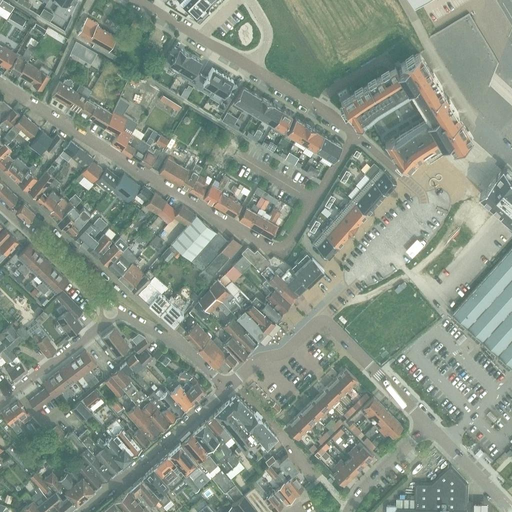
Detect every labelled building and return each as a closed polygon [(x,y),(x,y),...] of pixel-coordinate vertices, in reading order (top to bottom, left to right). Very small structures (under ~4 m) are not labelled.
[(0,14),(7,18),(10,12),(14,6),(4,0),(0,0),(0,1),(0,14)] [(69,2),(70,0),(54,0),(53,2),(58,5),(53,12),(66,20),(75,5),(69,2)] [(192,0),(189,0),(183,7),(196,20),(199,17),(200,18),(205,13),(192,0)] [(206,0),(192,0),(205,13),(209,9),(208,8),(212,5),(206,0)] [(49,12),(45,18),(50,21),(53,15),(49,12)] [(12,13),(9,18),(16,22),(19,17),(12,13)] [(30,16),(27,21),(34,25),(35,23),(37,21),(30,16)] [(87,17),(78,33),(94,42),(92,46),(100,51),(106,54),(114,59),(116,55),(108,50),(116,36),(97,25),(98,23),(87,17)] [(187,19),(182,24),(193,32),(197,26),(187,19)] [(34,25),(32,27),(43,34),(46,30),(35,23),(34,25)] [(18,74),(26,62),(26,61),(36,47),(29,43),(24,52),(25,52),(22,56),(17,53),(12,61),(14,62),(10,69),(18,74)] [(15,55),(0,45),(0,62),(7,68),(12,61),(17,53),(17,52),(15,55)] [(76,46),(73,54),(80,57),(83,50),(76,46)] [(178,74),(190,54),(179,48),(174,56),(169,52),(162,64),(178,74)] [(387,73),(351,95),(340,101),(350,117),(350,116),(352,120),(355,125),(356,126),(356,125),(365,120),(365,119),(369,117),(394,158),(393,159),(406,171),(407,170),(416,160),(415,160),(423,155),(422,153),(432,147),(433,149),(441,145),(447,141),(453,150),(472,139),(470,136),(419,53),(401,64),(400,64),(402,68),(397,71),(395,68),(387,73)] [(193,85),(200,74),(195,71),(201,61),(190,54),(178,74),(188,80),(187,82),(193,85)] [(39,69),(26,62),(18,74),(33,83),(33,84),(41,89),(49,76),(48,75),(51,71),(41,65),(39,69)] [(200,74),(193,85),(200,89),(203,83),(213,90),(223,74),(212,68),(206,77),(200,74)] [(223,111),(234,94),(228,90),(233,81),(223,74),(213,90),(223,96),(216,107),(223,111)] [(80,81),(90,87),(92,84),(82,77),(80,81)] [(78,111),(88,96),(91,90),(80,84),(76,91),(71,88),(73,84),(72,83),(73,82),(72,81),(72,80),(69,78),(68,79),(67,78),(66,79),(65,79),(62,83),(59,81),(51,94),(78,111)] [(254,93),(242,86),(231,105),(242,111),(245,107),(254,93)] [(254,93),(245,107),(254,113),(263,98),(262,97),(262,98),(254,93)] [(163,94),(160,99),(178,111),(181,106),(163,94)] [(78,111),(104,127),(116,107),(115,107),(112,113),(89,99),(90,97),(88,96),(78,111)] [(116,107),(104,127),(117,135),(111,143),(121,150),(131,133),(138,122),(122,112),(128,102),(121,98),(116,107)] [(264,119),(273,104),(272,103),(263,98),(254,113),(264,119)] [(0,100),(0,121),(1,122),(10,112),(9,112),(12,109),(1,99),(0,100)] [(281,109),(273,104),(264,119),(273,124),(281,109)] [(10,112),(1,122),(0,123),(0,126),(2,128),(2,127),(6,130),(10,126),(20,114),(13,108),(12,109),(9,112),(10,112)] [(281,109),(273,124),(271,127),(281,134),(292,116),(281,109)] [(0,147),(0,155),(1,155),(4,158),(6,155),(11,150),(6,145),(12,139),(18,133),(27,141),(38,127),(23,114),(13,126),(7,133),(3,138),(6,141),(0,147)] [(286,132),(296,138),(305,124),(295,118),(286,132)] [(305,123),(305,124),(296,138),(306,144),(315,130),(315,129),(305,123)] [(42,130),(30,146),(40,154),(52,138),(42,130)] [(305,146),(313,151),(323,135),(315,130),(306,144),(305,146)] [(131,156),(140,162),(147,150),(147,149),(157,133),(153,131),(146,142),(141,139),(138,144),(131,156)] [(56,133),(45,147),(51,152),(63,138),(56,133)] [(131,133),(121,150),(130,156),(131,156),(138,144),(141,139),(131,133)] [(160,135),(156,142),(164,147),(168,140),(160,135)] [(332,140),(323,135),(313,151),(322,156),(323,154),(332,140)] [(72,156),(79,147),(71,140),(63,149),(72,156)] [(342,146),(332,140),(323,154),(333,160),(342,146)] [(194,157),(200,150),(193,146),(188,153),(194,157)] [(79,147),(72,156),(85,167),(81,173),(92,160),(93,158),(79,147)] [(147,150),(140,162),(149,168),(157,155),(159,151),(156,149),(153,153),(147,150)] [(1,155),(0,155),(0,167),(4,171),(11,162),(13,163),(14,162),(6,155),(4,158),(1,155)] [(158,172),(189,190),(199,174),(198,173),(202,167),(195,163),(191,170),(192,171),(167,157),(158,172)] [(16,182),(18,183),(26,174),(30,168),(18,158),(14,162),(13,163),(11,162),(4,171),(16,182)] [(102,169),(92,160),(81,173),(92,182),(102,169)] [(30,168),(26,174),(18,183),(27,191),(37,178),(31,174),(36,168),(33,165),(30,168)] [(106,167),(95,181),(109,192),(112,189),(120,178),(106,167)] [(380,167),(370,178),(386,192),(396,181),(380,167)] [(511,173),(504,167),(480,193),(511,221),(511,173)] [(46,171),(28,192),(28,193),(36,199),(36,200),(42,193),(54,178),(46,171)] [(120,178),(112,189),(128,202),(140,186),(124,173),(120,178)] [(199,174),(189,190),(201,197),(211,178),(207,176),(206,178),(199,174)] [(203,198),(213,204),(221,192),(220,192),(225,184),(229,177),(224,175),(217,188),(213,186),(214,184),(212,182),(203,198)] [(377,203),(386,192),(370,178),(360,188),(377,203)] [(18,197),(3,183),(0,186),(0,194),(10,205),(12,206),(15,202),(14,201),(18,197)] [(144,185),(136,194),(144,200),(152,191),(144,185)] [(230,190),(237,195),(241,189),(233,185),(230,190)] [(360,188),(350,199),(367,214),(377,203),(360,188)] [(48,213),(49,213),(58,204),(57,202),(61,198),(60,195),(58,197),(52,191),(46,197),(42,193),(36,200),(48,212),(48,213)] [(154,192),(144,205),(157,213),(167,200),(154,192)] [(213,204),(224,210),(232,196),(229,194),(228,196),(221,192),(213,204)] [(70,207),(57,221),(64,228),(74,219),(73,218),(79,212),(75,208),(82,201),(76,195),(69,201),(70,201),(73,204),(72,205),(70,207)] [(232,196),(224,210),(234,216),(241,204),(233,199),(235,197),(232,196)] [(250,225),(266,199),(265,198),(265,199),(261,196),(259,200),(256,205),(253,204),(250,209),(246,206),(239,219),(250,225)] [(58,204),(49,213),(56,221),(57,220),(57,221),(70,207),(72,205),(73,204),(70,201),(67,204),(61,198),(57,202),(58,204)] [(265,199),(250,225),(260,231),(274,208),(273,208),(269,214),(265,212),(265,211),(270,202),(265,199)] [(350,199),(341,210),(358,225),(367,214),(350,199)] [(23,202),(16,210),(28,220),(35,212),(23,202)] [(164,205),(158,213),(169,221),(178,210),(174,207),(172,211),(164,205)] [(179,220),(186,226),(196,214),(195,214),(182,205),(163,229),(169,233),(179,220)] [(74,219),(64,228),(72,236),(86,220),(86,219),(91,214),(84,207),(79,212),(73,218),(74,219)] [(280,212),(274,208),(260,231),(270,237),(277,225),(273,222),(276,217),(277,218),(280,212)] [(358,225),(341,210),(331,221),(348,235),(348,236),(358,225)] [(478,227),(491,238),(502,223),(489,213),(478,227)] [(196,257),(218,231),(217,232),(196,214),(186,226),(171,243),(192,261),(196,257)] [(89,251),(97,241),(93,238),(101,229),(98,226),(103,221),(99,217),(92,225),(86,219),(86,220),(72,236),(77,240),(89,251)] [(348,235),(331,221),(322,232),(338,246),(348,235)] [(438,259),(419,278),(443,303),(498,249),(473,224),(463,235),(464,236),(439,260),(438,259)] [(98,257),(99,258),(109,248),(114,242),(111,240),(115,235),(108,228),(104,233),(98,241),(97,241),(89,251),(98,257)] [(0,254),(3,252),(6,255),(19,242),(5,229),(0,233),(0,254)] [(221,250),(230,258),(242,244),(232,236),(228,241),(218,231),(196,257),(207,266),(221,250)] [(314,245),(328,258),(338,246),(322,232),(312,243),(314,245)] [(119,237),(114,242),(109,248),(99,258),(107,265),(107,266),(108,266),(121,253),(120,252),(128,245),(119,237)] [(27,265),(39,253),(34,247),(33,248),(30,244),(30,243),(17,256),(24,263),(22,265),(21,264),(17,268),(21,272),(27,266),(27,265)] [(279,275),(275,271),(273,272),(267,266),(270,262),(257,248),(254,251),(247,246),(241,252),(243,254),(252,262),(267,278),(274,286),(291,302),(299,293),(299,292),(280,277),(279,275)] [(511,246),(453,312),(511,365),(511,246)] [(167,261),(174,253),(168,248),(161,256),(167,261)] [(202,270),(201,271),(211,279),(230,258),(221,250),(207,266),(196,257),(192,261),(202,270)] [(36,275),(49,262),(49,261),(48,262),(44,258),(45,258),(39,253),(27,265),(27,266),(21,272),(25,275),(29,271),(28,271),(30,268),(36,275)] [(121,253),(108,266),(118,276),(118,277),(132,262),(131,262),(136,258),(134,256),(128,261),(121,253)] [(233,265),(242,273),(252,262),(243,254),(233,265)] [(309,256),(294,270),(296,272),(297,272),(297,273),(307,284),(317,275),(323,269),(324,269),(321,266),(312,257),(311,258),(309,256)] [(46,284),(58,271),(53,265),(52,266),(49,262),(36,275),(43,281),(41,284),(40,283),(36,287),(40,290),(46,284)] [(131,288),(144,274),(132,262),(118,277),(130,288),(130,287),(131,288)] [(233,282),(242,273),(233,265),(225,274),(232,281),(233,282)] [(296,272),(291,267),(284,273),(278,267),(275,271),(279,275),(280,277),(299,292),(307,284),(297,273),(297,272),(296,272)] [(56,293),(60,288),(68,280),(67,280),(64,277),(64,276),(58,271),(46,284),(40,290),(44,294),(48,290),(47,289),(49,287),(56,293)] [(211,279),(201,271),(198,275),(207,284),(211,279)] [(131,288),(137,294),(154,275),(155,275),(152,273),(148,277),(144,274),(131,288)] [(154,275),(137,294),(159,313),(160,312),(160,313),(172,300),(173,299),(171,297),(168,300),(161,293),(164,289),(165,290),(167,287),(154,275)] [(234,315),(248,329),(258,340),(266,331),(244,309),(239,304),(236,299),(233,295),(226,288),(225,286),(218,278),(209,288),(221,301),(234,315)] [(267,298),(282,312),(291,302),(274,286),(267,278),(263,282),(271,290),(265,297),(267,298)] [(251,301),(252,300),(233,282),(232,281),(225,286),(226,288),(233,295),(236,299),(239,304),(244,309),(266,331),(275,321),(251,301)] [(407,283),(364,318),(357,309),(357,308),(345,318),(346,318),(351,325),(361,337),(361,338),(364,335),(379,353),(433,310),(422,296),(420,298),(407,283)] [(198,301),(204,307),(209,312),(221,301),(209,288),(198,301)] [(82,310),(70,298),(62,290),(56,297),(62,304),(64,303),(69,310),(57,318),(60,322),(56,325),(56,327),(60,332),(62,333),(66,330),(70,334),(81,325),(74,316),(82,310)] [(189,297),(194,301),(198,295),(194,292),(189,297)] [(257,297),(253,302),(259,308),(275,321),(276,319),(282,312),(267,298),(264,302),(263,303),(257,297)] [(160,313),(173,325),(183,313),(171,303),(173,301),(172,300),(160,313)] [(248,352),(257,342),(258,340),(248,329),(245,331),(232,317),(223,326),(232,336),(248,352)] [(37,321),(26,329),(30,334),(32,336),(36,342),(47,356),(56,349),(49,340),(51,339),(37,321)] [(179,323),(175,327),(183,334),(195,347),(197,349),(210,338),(195,321),(189,326),(191,327),(187,331),(179,323)] [(8,348),(21,336),(15,330),(16,330),(15,329),(14,329),(10,324),(0,333),(0,339),(2,341),(0,342),(0,365),(0,366),(5,361),(7,363),(8,362),(9,362),(17,356),(16,356),(8,348)] [(21,325),(16,330),(15,330),(21,336),(23,338),(24,339),(30,334),(21,325)] [(129,346),(114,327),(101,337),(116,356),(129,346)] [(223,358),(222,359),(223,359),(230,366),(237,359),(239,361),(248,352),(232,336),(223,344),(216,336),(212,340),(226,355),(223,358)] [(133,346),(135,349),(138,353),(149,344),(144,338),(133,346)] [(210,338),(197,349),(214,367),(222,359),(223,358),(226,355),(212,340),(210,338)] [(165,355),(157,348),(152,354),(160,361),(165,355)] [(81,353),(75,358),(91,379),(94,384),(98,381),(95,376),(91,372),(90,372),(89,370),(96,364),(85,350),(85,351),(81,354),(81,353)] [(146,350),(139,356),(137,358),(144,365),(153,357),(146,350)] [(134,354),(126,361),(131,367),(139,360),(134,354)] [(27,371),(17,356),(9,362),(11,365),(6,369),(15,380),(27,371)] [(64,366),(75,380),(83,375),(84,377),(83,378),(87,382),(90,387),(94,384),(91,379),(75,358),(68,363),(69,363),(65,366),(64,366)] [(126,361),(120,367),(127,374),(133,369),(131,367),(126,361)] [(75,380),(64,366),(64,367),(60,370),(60,369),(54,374),(70,395),(74,392),(71,388),(69,388),(68,386),(75,380)] [(146,415),(160,431),(170,422),(161,412),(158,409),(162,405),(152,395),(151,397),(149,395),(147,397),(140,389),(138,391),(129,380),(132,378),(127,374),(120,367),(111,374),(111,375),(122,387),(123,389),(124,390),(130,397),(136,404),(146,415)] [(357,380),(345,367),(338,374),(351,387),(357,380)] [(198,381),(192,374),(188,371),(184,369),(180,377),(188,379),(193,384),(190,387),(185,391),(194,401),(206,391),(197,381),(198,381)] [(43,382),(46,387),(54,396),(54,397),(62,391),(63,393),(62,394),(66,398),(70,395),(54,374),(47,379),(48,379),(44,383),(43,382)] [(338,374),(332,380),(344,393),(351,387),(338,374)] [(124,391),(124,390),(123,389),(122,387),(111,375),(110,376),(110,375),(104,380),(118,396),(124,391)] [(344,393),(332,380),(325,387),(338,399),(344,393)] [(185,409),(194,401),(185,391),(190,387),(187,383),(182,387),(179,384),(170,392),(170,393),(185,409)] [(54,396),(46,387),(40,391),(48,401),(54,396)] [(325,387),(319,393),(331,406),(338,399),(325,387)] [(177,416),(185,409),(170,393),(170,392),(167,390),(163,393),(159,388),(155,392),(154,390),(153,391),(156,393),(164,402),(177,416)] [(94,389),(83,398),(89,406),(100,397),(94,389)] [(42,405),(48,401),(40,391),(34,396),(42,405)] [(163,409),(161,412),(170,422),(177,416),(164,402),(156,393),(153,391),(149,395),(151,397),(152,395),(162,405),(164,408),(163,409)] [(331,406),(319,393),(312,400),(325,412),(331,406)] [(264,423),(247,405),(235,394),(226,403),(214,414),(225,426),(249,455),(264,443),(266,446),(277,436),(264,423)] [(36,410),(42,405),(34,396),(28,400),(36,410)] [(381,404),(373,396),(363,406),(367,410),(363,413),(367,417),(381,404)] [(117,399),(110,405),(117,412),(123,407),(117,399)] [(17,400),(10,406),(20,418),(24,423),(32,417),(28,411),(26,412),(17,400)] [(312,400),(306,406),(318,419),(325,412),(312,400)] [(91,413),(80,401),(70,409),(81,421),(91,413)] [(275,402),(271,406),(277,412),(281,408),(275,402)] [(138,425),(150,439),(160,431),(146,415),(136,404),(127,412),(138,425)] [(381,404),(367,417),(371,421),(374,417),(378,421),(388,411),(381,404)] [(20,418),(10,406),(1,413),(17,433),(21,429),(15,421),(20,418)] [(318,419),(306,406),(299,412),(312,425),(318,419)] [(388,411),(378,421),(381,424),(378,428),(381,431),(395,418),(388,411)] [(299,412),(293,419),(305,432),(312,425),(299,412)] [(222,428),(225,426),(214,414),(204,421),(193,432),(207,448),(206,449),(216,462),(219,460),(225,467),(236,457),(217,433),(218,432),(222,428)] [(132,455),(141,448),(133,439),(134,438),(132,434),(131,435),(125,429),(116,417),(106,425),(108,427),(105,429),(111,436),(121,448),(124,445),(132,455)] [(395,418),(381,431),(385,435),(388,432),(392,435),(402,426),(395,418)] [(286,425),(298,438),(305,432),(293,419),(286,425)] [(133,439),(141,448),(149,440),(139,428),(134,432),(126,422),(123,425),(126,428),(125,429),(131,435),(132,434),(134,438),(133,439)] [(94,489),(102,481),(111,473),(122,464),(105,445),(101,448),(95,442),(87,433),(90,431),(88,428),(78,436),(73,430),(66,436),(56,426),(49,433),(59,445),(66,439),(85,462),(83,464),(81,461),(76,465),(78,468),(77,469),(94,489)] [(189,435),(180,443),(196,463),(203,471),(204,472),(216,462),(206,449),(207,448),(193,432),(189,435)] [(105,445),(122,464),(132,455),(124,445),(121,448),(111,436),(103,442),(100,438),(95,442),(101,448),(105,445)] [(193,480),(203,471),(196,463),(180,443),(168,453),(177,463),(172,466),(176,470),(182,477),(186,481),(187,482),(189,485),(196,492),(198,490),(197,489),(199,487),(193,480)] [(352,448),(365,462),(372,455),(363,445),(359,448),(355,445),(352,448)] [(348,459),(358,469),(365,462),(352,448),(348,452),(351,456),(348,459)] [(476,452),(474,454),(478,458),(484,452),(480,448),(476,452)] [(168,453),(153,467),(164,480),(168,485),(177,495),(189,485),(187,482),(186,481),(182,477),(176,470),(172,466),(177,463),(168,453)] [(299,469),(288,454),(278,461),(286,471),(288,469),(292,474),(299,469)] [(504,455),(498,461),(505,469),(511,463),(504,455)] [(337,463),(350,476),(358,469),(348,459),(344,462),(341,459),(337,463)] [(350,476),(337,463),(333,466),(337,470),(333,473),(339,479),(343,483),(350,476)] [(396,511),(471,511),(471,501),(467,501),(468,483),(450,464),(431,482),(415,482),(415,499),(397,499),(396,508),(397,508),(396,511)] [(295,496),(277,475),(270,465),(265,468),(280,486),(275,490),(286,503),(295,496)] [(51,472),(43,480),(54,491),(55,490),(62,499),(67,494),(76,504),(94,489),(77,469),(75,467),(58,479),(51,472)] [(164,480),(153,467),(143,477),(160,498),(158,500),(163,506),(166,509),(173,504),(170,500),(163,490),(168,485),(164,480)] [(231,504),(237,511),(257,511),(243,495),(232,481),(221,467),(209,477),(223,494),(226,491),(234,501),(231,504)] [(30,475),(39,485),(49,495),(62,511),(65,511),(76,504),(67,494),(62,499),(55,490),(54,491),(43,480),(34,471),(30,475)] [(281,472),(277,475),(295,496),(304,488),(294,476),(288,481),(281,472)] [(136,495),(150,511),(159,511),(153,504),(158,500),(160,498),(143,477),(128,490),(133,497),(136,495)] [(274,510),(275,511),(283,505),(272,491),(267,495),(257,481),(253,484),(254,486),(259,491),(274,510)] [(42,511),(62,511),(49,495),(39,485),(35,488),(38,491),(31,497),(30,498),(33,500),(42,511)] [(257,511),(270,511),(274,510),(259,491),(254,486),(243,495),(257,511)] [(115,502),(122,511),(137,511),(141,510),(142,511),(150,511),(136,495),(133,497),(128,490),(115,502)] [(28,504),(21,510),(23,511),(42,511),(33,500),(30,498),(31,497),(26,492),(21,496),(28,504)] [(0,496),(0,502),(6,506),(9,500),(0,496)] [(478,500),(474,500),(473,511),(487,511),(488,501),(478,500)] [(104,510),(105,511),(122,511),(115,502),(104,510)]
